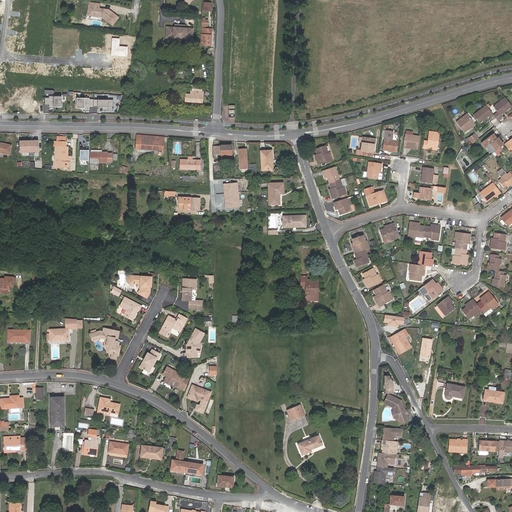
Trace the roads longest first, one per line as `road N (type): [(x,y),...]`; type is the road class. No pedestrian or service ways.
road 1 (tertiary): [(511,77),(293,134)]
road 2 (residential): [(219,497),(102,472),(0,477)]
road 3 (tertiary): [(214,132),(0,125)]
road 4 (residential): [(114,383),(176,413),(274,495)]
road 5 (residential): [(358,511),(376,348)]
road 6 (tertiary): [(218,0),(214,132)]
road 7 (residential): [(376,348),(327,231)]
